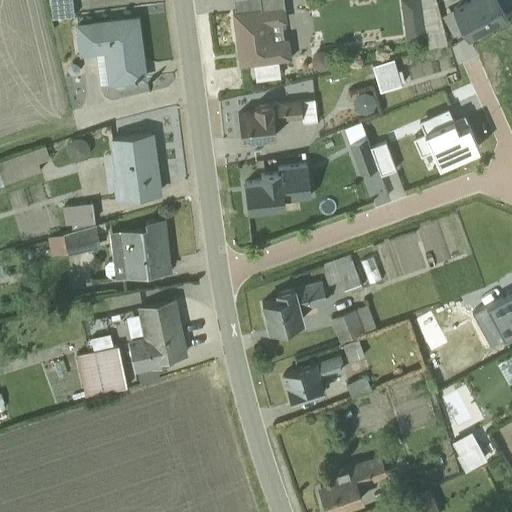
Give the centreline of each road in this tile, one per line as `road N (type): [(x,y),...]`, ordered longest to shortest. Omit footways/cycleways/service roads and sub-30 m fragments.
road 1 (residential): [(219,275),(505,174)]
road 2 (residential): [(219,275),(181,0)]
road 3 (residential): [(280,511),(244,402),(219,275)]
